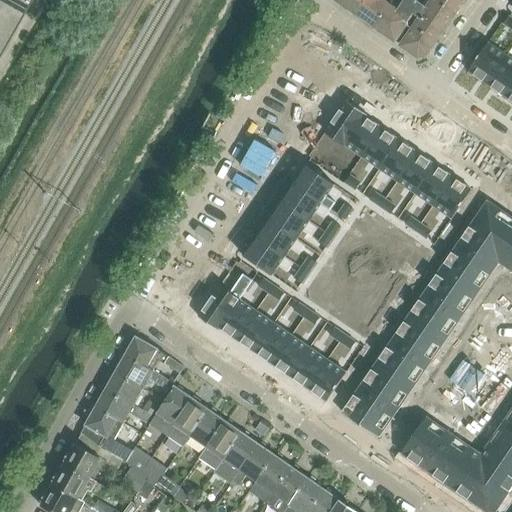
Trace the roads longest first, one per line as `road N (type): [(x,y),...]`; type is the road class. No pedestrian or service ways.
road 1 (residential): [(133,304),(301,1),(427,91)]
road 2 (residential): [(428,511),(133,304)]
road 3 (unknown): [(475,125),(292,416)]
road 4 (residential): [(18,511),(133,304)]
